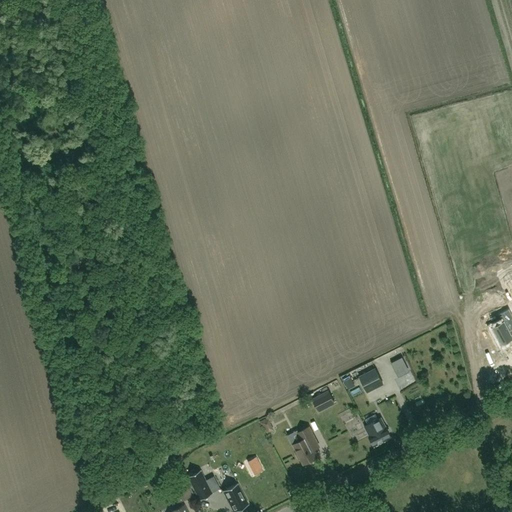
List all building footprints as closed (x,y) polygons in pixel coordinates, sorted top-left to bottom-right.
[(502,345),(511,339),(511,336),(504,321),(492,327),(502,345)] [(383,384),(375,369),(360,377),(367,392),(383,384)] [(313,399),(319,411),(335,403),(329,391),(313,399)] [(374,446),(391,437),(386,427),(386,428),(381,418),(365,426),(370,436),(369,436),(374,446)] [(319,446),(309,427),(298,432),(302,440),(294,444),(298,453),(297,454),(299,457),(301,458),(304,464),(317,457),(313,450),(319,446)] [(191,482),(200,499),(211,493),(203,476),(199,470),(188,476),(191,482)] [(220,485),(217,477),(208,481),(212,489),(220,485)] [(172,487),(179,501),(193,493),(186,480),(172,487)] [(234,511),(248,504),(237,483),(223,490),(234,511)]
